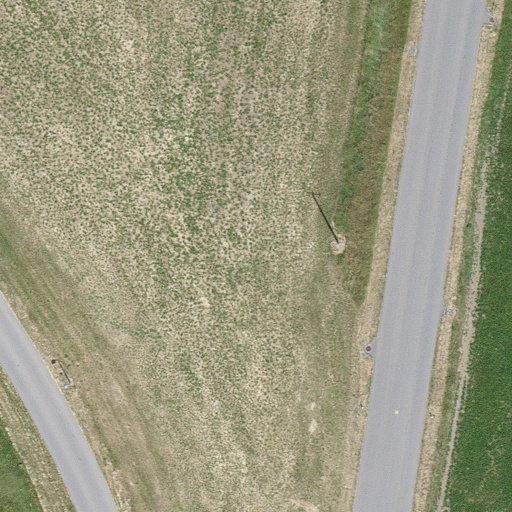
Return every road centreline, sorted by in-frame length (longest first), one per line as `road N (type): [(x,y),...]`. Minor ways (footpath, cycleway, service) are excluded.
road 1 (tertiary): [(460,0),(383,511)]
road 2 (unclassified): [(0,327),(99,511)]
